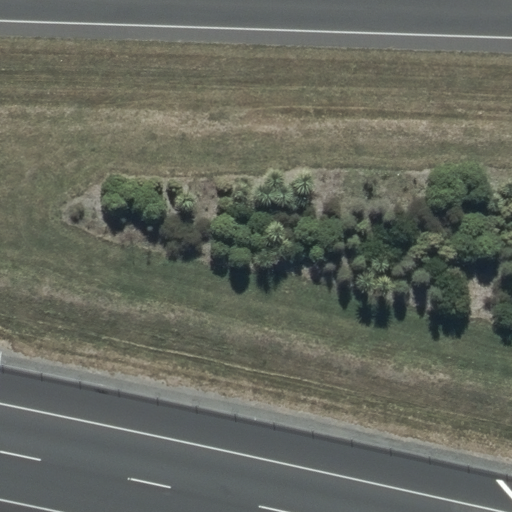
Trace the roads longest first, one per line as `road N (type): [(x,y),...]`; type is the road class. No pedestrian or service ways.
road 1 (motorway): [(133,0),(511,13)]
road 2 (motorway): [(0,450),(281,511)]
